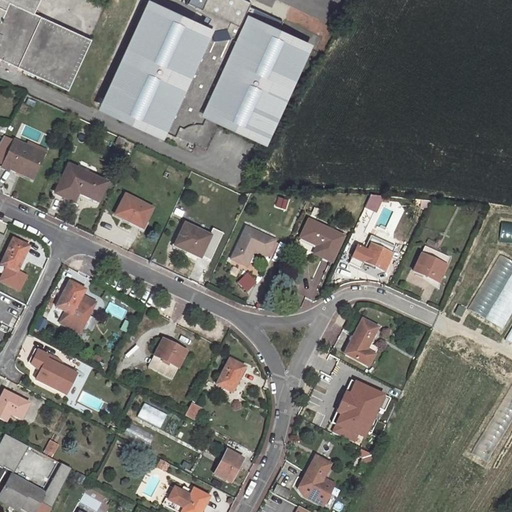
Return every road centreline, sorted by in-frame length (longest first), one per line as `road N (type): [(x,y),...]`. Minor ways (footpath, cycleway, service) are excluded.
road 1 (residential): [(0,75),(220,177)]
road 2 (residential): [(249,323),(67,237)]
road 3 (residential): [(67,237),(0,370)]
